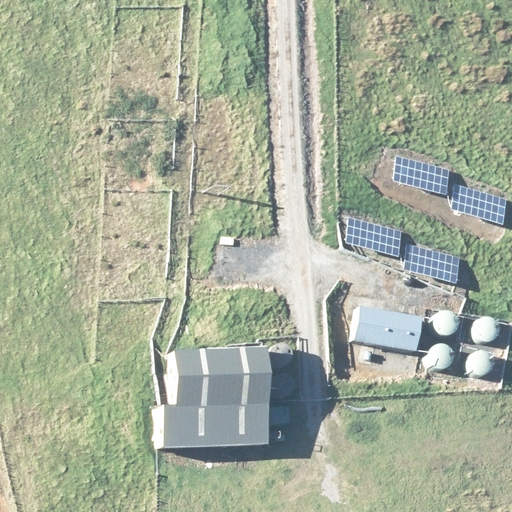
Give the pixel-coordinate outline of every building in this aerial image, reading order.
[(449,173),(397,156),(390,178),(442,195),(449,173)] [(508,200),(456,189),(451,212),(503,223),(508,200)] [(399,233),(351,218),(344,240),(392,255),(399,233)] [(459,263),(409,245),(401,268),(451,286),(459,263)] [(425,324),(425,327),(425,330),(426,332),(427,334),(429,337),(431,338),(433,340),(436,341),(439,341),(441,341),(444,341),(447,340),(449,339),(451,337),(453,335),(454,333),(455,330),(456,328),(456,325),(455,322),(454,320),(453,317),(452,315),(449,313),(447,312),(445,311),(442,311),(439,310),(437,311),(434,312),(432,313),(430,315),(428,317),(426,319),(425,322),(425,324)] [(354,312),(348,346),(412,356),(418,322),(354,312)] [(463,331),(463,333),(463,336),(464,339),(466,341),(467,343),(469,345),(472,346),(474,347),(477,348),(479,348),(482,347),(485,347),(487,345),(489,344),(491,342),(492,339),(493,337),(494,334),(494,332),(493,329),(493,326),(491,324),(490,322),(488,320),(485,319),(483,318),(480,317),(478,317),(475,317),(472,318),(470,320),(468,321),(466,323),(465,326),(464,328),(463,331)] [(419,359),(419,361),(420,364),(421,366),(422,369),(424,371),(426,373),(428,374),(430,375),(433,376),(436,376),(438,375),(441,374),(443,373),(445,371),(447,369),(449,367),(450,365),(450,362),(450,359),(450,357),(449,354),(448,352),(446,350),(444,348),(442,346),(439,345),(436,345),(434,345),(431,345),(429,346),(426,347),(424,349),(422,351),(421,353),(420,356),(419,359)] [(460,365),(460,367),(460,370),(461,373),(462,375),(464,377),(466,379),(468,380),(471,381),(473,382),(476,382),(479,381),(481,381),(484,379),(486,378),(487,376),(489,373),(490,371),(490,368),(490,365),(490,363),(489,360),(488,358),(486,356),(484,354),(482,353),(479,352),(477,351),(474,351),(471,351),(469,352),(466,353),(464,355),(463,357),(461,359),(460,362),(460,365)] [(257,354),(163,358),(165,413),(153,414),(155,452),(261,448),(257,354)] [(287,410),(260,410),(260,430),(286,431),(287,410)]
